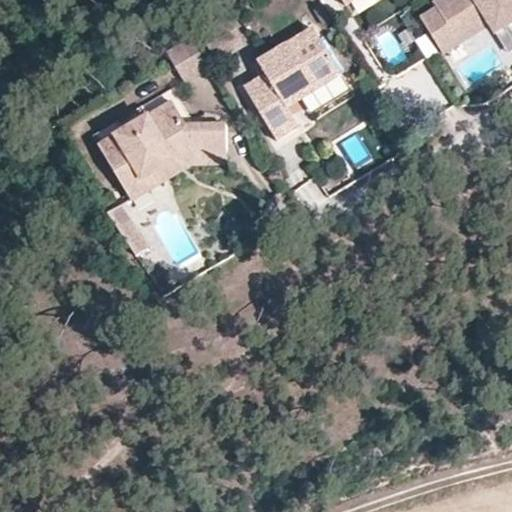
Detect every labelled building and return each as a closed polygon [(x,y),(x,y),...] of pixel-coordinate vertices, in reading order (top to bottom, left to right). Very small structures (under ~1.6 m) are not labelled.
[(440,50),(444,56),(491,26),(497,36),(509,29),(511,33),(511,0),(446,0),(436,7),(439,12),(422,22),(429,33),(440,50)] [(246,48),(229,21),(205,36),(222,63),(246,48)] [(299,101),(341,75),(313,30),(258,65),(266,77),(245,91),(277,141),(298,128),(287,109),(280,99),(288,95),(293,91),(299,101)] [(417,41),(427,58),(440,50),(429,33),(417,41)] [(187,85),(213,68),(196,41),(170,57),(187,85)] [(299,101),(293,91),(288,95),(280,99),(287,109),(299,101)] [(151,190),(145,181),(183,158),(192,153),(228,152),(227,126),(199,127),(193,127),(188,128),(174,104),(100,149),(132,202),(151,190)] [(145,181),(151,190),(192,166),(228,166),(228,152),(192,153),(183,158),(145,181)] [(319,178),(298,186),(311,218),(332,210),(319,178)] [(124,206),(115,212),(142,255),(151,249),(124,206)]
